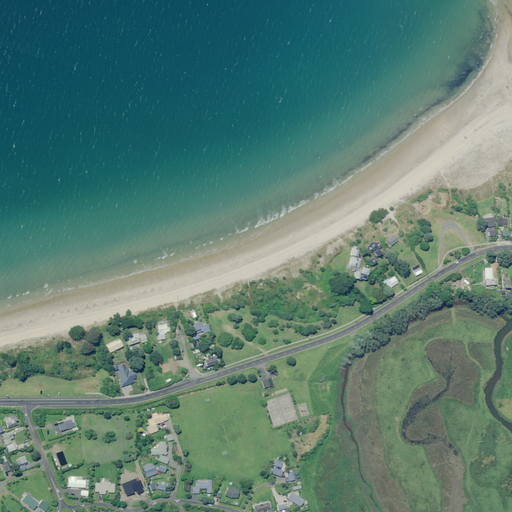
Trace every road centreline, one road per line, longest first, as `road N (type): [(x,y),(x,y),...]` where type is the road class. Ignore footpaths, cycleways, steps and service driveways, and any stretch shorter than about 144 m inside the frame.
road 1 (primary): [(194,382),(330,338),(464,259),(511,247)]
road 2 (primary): [(25,402),(117,401),(194,382)]
